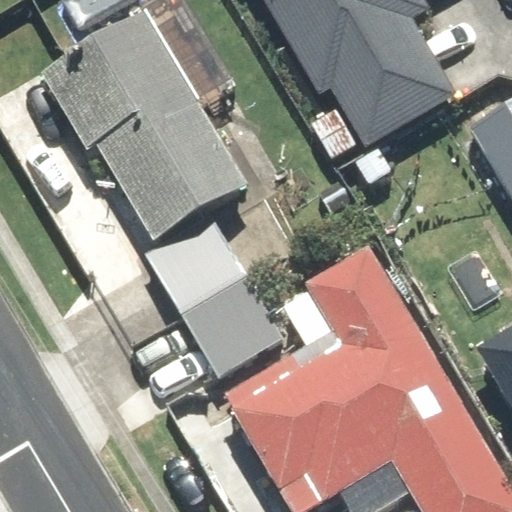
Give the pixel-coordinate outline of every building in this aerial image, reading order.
[(428,0),(267,0),(365,163),(455,109),(399,16),(428,0)] [(145,253),(222,388),(290,350),(215,218),(251,197),(150,26),(55,81),(154,248),(145,253)] [(511,119),(470,145),(511,214),(511,119)] [(299,511),(337,511),(403,471),(427,511),(511,511),(511,494),(377,262),(306,304),(332,348),(234,409),(299,511)] [(511,413),(511,352),(488,368),(484,370),(511,413)]
